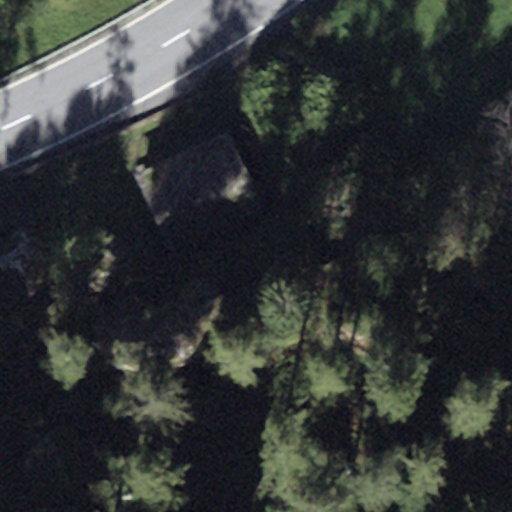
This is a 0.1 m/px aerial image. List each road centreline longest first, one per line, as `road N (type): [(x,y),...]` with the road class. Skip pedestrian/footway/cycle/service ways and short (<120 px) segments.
road 1 (track): [(230,7),(247,64),(206,118),(0,194)]
road 2 (primary): [(0,130),(118,73),(240,0)]
